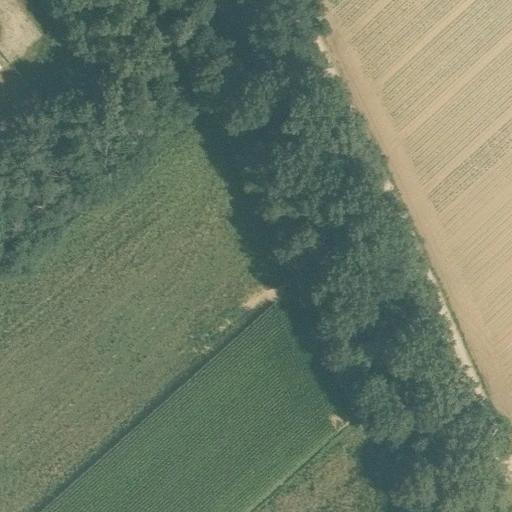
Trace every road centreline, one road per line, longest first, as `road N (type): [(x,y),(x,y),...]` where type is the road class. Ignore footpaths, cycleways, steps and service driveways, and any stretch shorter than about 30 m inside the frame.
road 1 (track): [(163,0),(416,511)]
road 2 (track): [(511,480),(278,0)]
